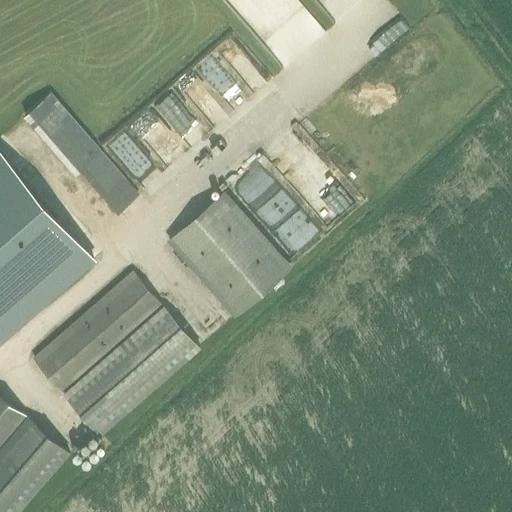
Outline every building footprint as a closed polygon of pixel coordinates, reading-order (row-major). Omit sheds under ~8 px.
[(149,138),(164,129),(158,118),(142,127),(149,138)] [(0,340),(94,259),(0,150),(0,340)] [(91,168),(99,182),(119,169),(110,156),(91,168)] [(226,189),(167,239),(235,317),(293,266),(226,189)] [(322,214),(334,228),(354,211),(342,197),(322,214)] [(305,221),(293,232),(305,245),(317,234),(305,221)] [(34,357),(100,433),(200,346),(134,270),(34,357)] [(0,511),(17,511),(69,452),(0,391),(0,511)]
